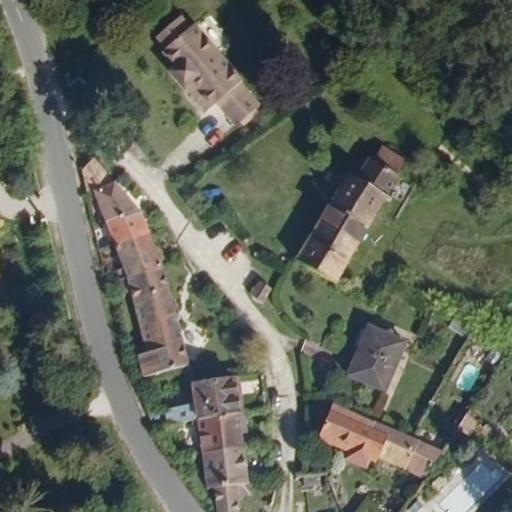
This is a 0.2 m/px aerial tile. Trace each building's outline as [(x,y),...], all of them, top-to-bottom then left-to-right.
[(84,8),(63,22),(74,38),(87,57),(108,42),(84,8)] [(240,87),(188,28),(185,31),(175,19),(152,40),(172,68),(168,71),(181,88),(184,85),(207,117),(228,96),(238,88),(240,87)] [(246,99),(238,88),(228,96),(236,106),(246,99)] [(222,117),(236,106),(228,96),(207,117),(213,125),(222,117)] [(258,116),(246,99),(236,106),(249,123),(258,116)] [(249,123),(236,106),(222,117),(235,135),(249,123)] [(114,171),(109,152),(94,151),(97,175),(114,171)] [(137,216),(114,171),(97,175),(90,176),(102,224),(137,216)] [(355,253),(388,204),(358,185),(342,211),(332,205),(315,229),(355,253)] [(149,239),(137,216),(102,224),(108,251),(149,239)] [(332,288),(355,253),(315,229),(293,263),(332,288)] [(158,273),(149,239),(108,251),(116,282),(158,273)] [(164,292),(158,273),(116,282),(121,303),(164,292)] [(250,296),(266,303),(273,287),(258,280),(250,296)] [(183,365),(164,292),(121,303),(132,348),(127,350),(131,370),(137,369),(139,376),(183,365)] [(411,341),(371,324),(349,376),(389,393),(411,341)] [(231,421),(222,384),(189,392),(193,411),(166,418),(170,436),(197,430),(231,421)] [(438,466),(404,450),(339,417),(324,422),(320,443),(418,492),(438,466)] [(239,456),(231,421),(197,430),(206,466),(239,456)] [(476,454),(461,436),(451,449),(465,462),(476,454)] [(251,494),(245,473),(239,456),(206,466),(214,502),(223,499),(226,511),(245,511),(241,495),(251,494)]
